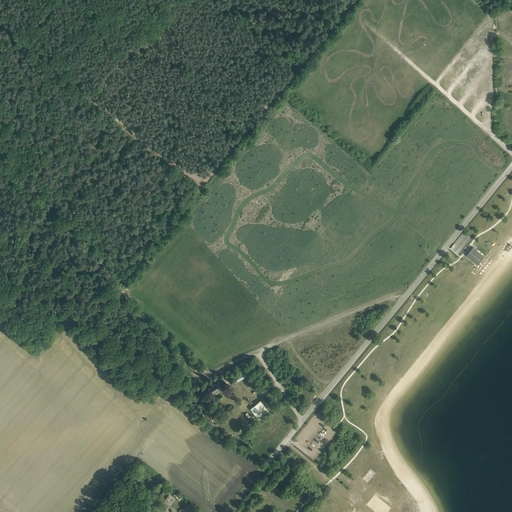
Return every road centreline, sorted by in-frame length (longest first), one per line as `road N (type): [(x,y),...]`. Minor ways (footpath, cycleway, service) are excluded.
road 1 (track): [(357,0),(128,272)]
road 2 (track): [(203,187),(0,27)]
road 3 (residential): [(511,154),(365,24)]
road 4 (unclassified): [(402,300),(511,164)]
road 5 (unknown): [(493,137),(482,41),(469,43),(434,85)]
road 6 (unclassified): [(302,423),(402,300)]
road 7 (unclassified): [(257,352),(386,299),(402,300)]
